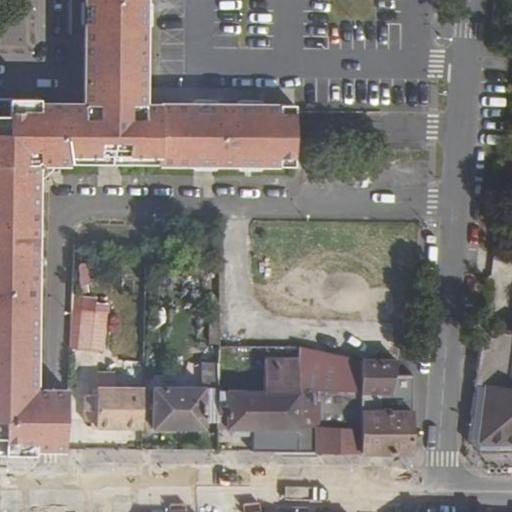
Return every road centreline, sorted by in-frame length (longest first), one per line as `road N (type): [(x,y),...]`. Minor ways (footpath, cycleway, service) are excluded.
road 1 (residential): [(54,488),(58,201),(454,202)]
road 2 (tertiary): [(54,488),(439,489)]
road 3 (residential): [(439,489),(454,202)]
road 4 (unknown): [(237,201),(236,292),(261,334),(373,331)]
road 5 (residential): [(454,202),(470,0)]
road 6 (residential): [(0,75),(50,76),(51,0)]
